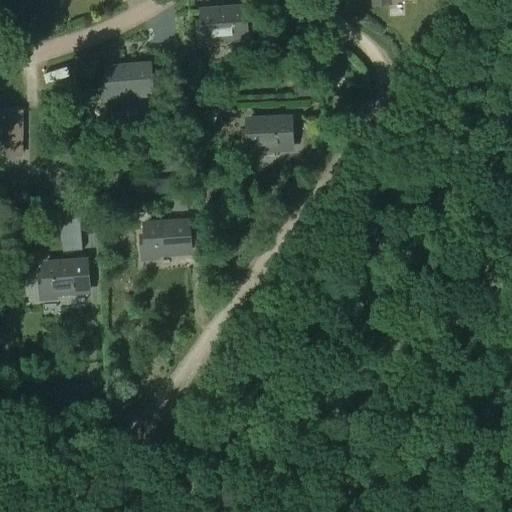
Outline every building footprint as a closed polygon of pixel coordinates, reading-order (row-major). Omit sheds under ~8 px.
[(203,23),(199,23),(200,44),(212,43),(212,40),(245,38),(244,8),(202,10),(203,23)] [(108,81),(104,81),(105,102),(117,101),(117,98),(151,95),(149,65),(107,68),(108,81)] [(24,112),(0,111),(0,154),(24,155),(24,112)] [(249,133),(244,133),(245,153),(257,153),(257,150),(291,148),(291,143),(290,118),(248,120),(249,133)] [(146,238),(142,238),(143,258),(155,258),(155,255),(189,252),(187,222),(146,225),(146,238)] [(45,277),(40,277),(42,298),(54,297),(54,294),(88,291),(87,286),(85,261),(44,264),(45,277)]
